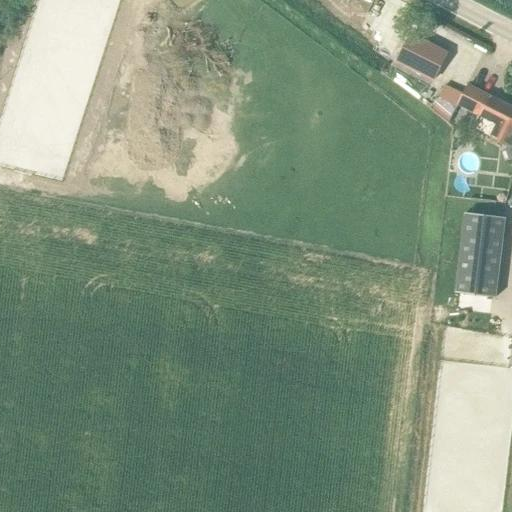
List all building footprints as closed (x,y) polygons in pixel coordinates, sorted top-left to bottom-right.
[(110,22),(104,42),(120,46),(125,26),(110,22)] [(412,34),(397,63),(433,81),(448,52),(412,34)] [(511,160),(511,107),(468,85),(458,105),(497,125),(491,136),(509,144),(505,150),(508,158),(511,160)] [(449,123),(456,113),(443,105),(446,101),(438,95),(429,105),(449,124),(449,123)] [(455,293),(498,298),(507,218),(465,213),(455,293)]
